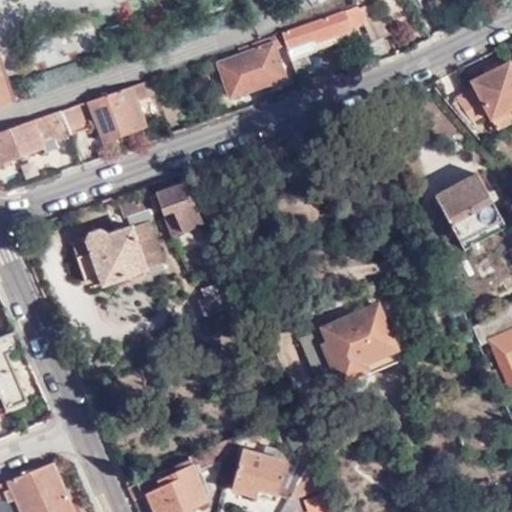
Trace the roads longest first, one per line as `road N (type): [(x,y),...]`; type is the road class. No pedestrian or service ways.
road 1 (residential): [(0,212),(394,75),(511,20)]
road 2 (residential): [(76,420),(0,241)]
